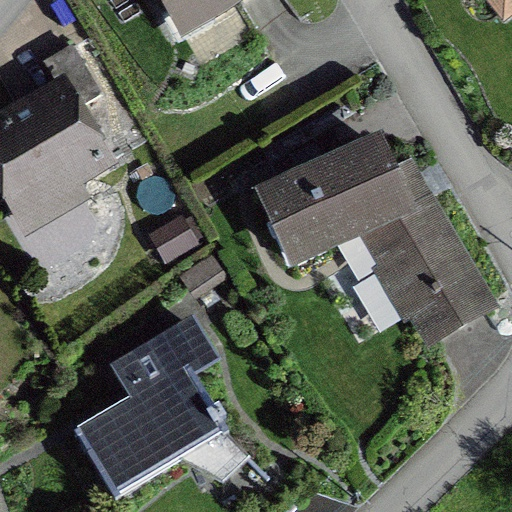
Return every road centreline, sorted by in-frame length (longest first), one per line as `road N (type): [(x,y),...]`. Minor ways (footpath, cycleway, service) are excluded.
road 1 (residential): [(382,0),(511,213)]
road 2 (residential): [(511,378),(383,511)]
